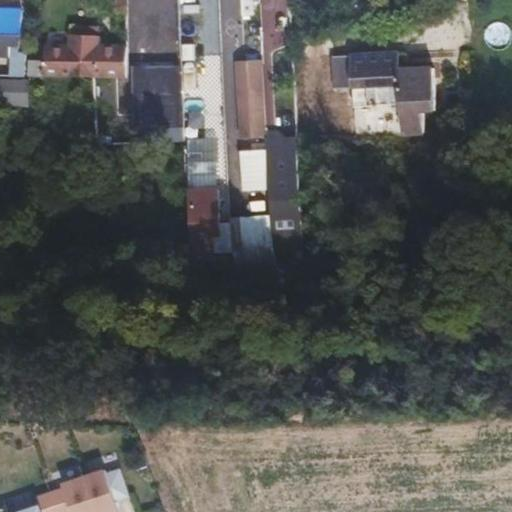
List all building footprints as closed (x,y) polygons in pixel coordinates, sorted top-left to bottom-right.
[(93,0),(93,19),(118,19),(117,0),(93,0)] [(239,0),(238,9),(252,11),(252,0),(239,0)] [(23,10),(0,8),(0,57),(21,59),(23,10)] [(511,23),(490,27),(496,62),(511,59),(511,23)] [(61,37),(61,67),(89,67),(88,37),(61,37)] [(227,43),(228,116),(251,116),(250,43),(227,43)] [(171,111),(170,61),(130,61),(131,111),(171,111)] [(393,105),(389,74),(369,74),(368,66),(356,67),(360,106),(393,105)] [(491,102),(488,82),(473,85),(478,105),(491,102)] [(176,172),(176,228),(198,228),(198,217),(206,217),(206,172),(176,172)] [(244,227),(244,196),(216,196),(217,227),(244,227)] [(118,470),(96,477),(107,511),(131,511),(128,502),(141,497),(132,470),(119,474),(118,470)] [(76,488),(62,493),(68,511),(107,511),(96,477),(74,485),(76,488)] [(68,511),(62,493),(49,497),(52,506),(32,511),(68,511)]
